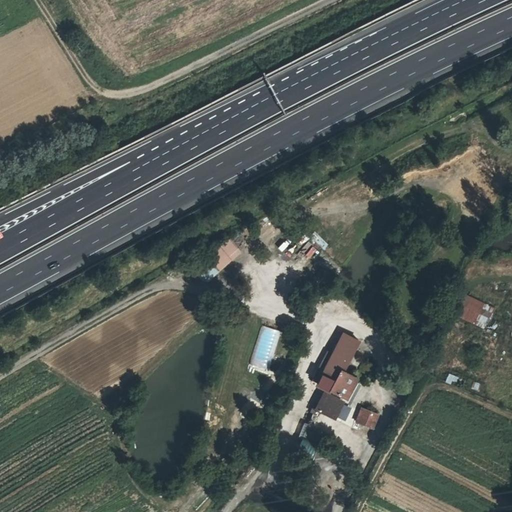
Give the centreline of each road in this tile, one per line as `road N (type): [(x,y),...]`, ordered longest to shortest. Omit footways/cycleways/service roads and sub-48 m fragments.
road 1 (motorway): [(0,287),(511,22)]
road 2 (motorway): [(370,51),(0,249)]
road 3 (motorway): [(370,51),(0,222)]
road 4 (track): [(34,0),(89,85),(120,96),(333,0)]
road 5 (track): [(268,305),(244,336),(239,410),(226,441),(178,504)]
road 6 (track): [(511,114),(444,135),(335,190)]
road 7 (residential): [(336,511),(389,408),(373,345)]
